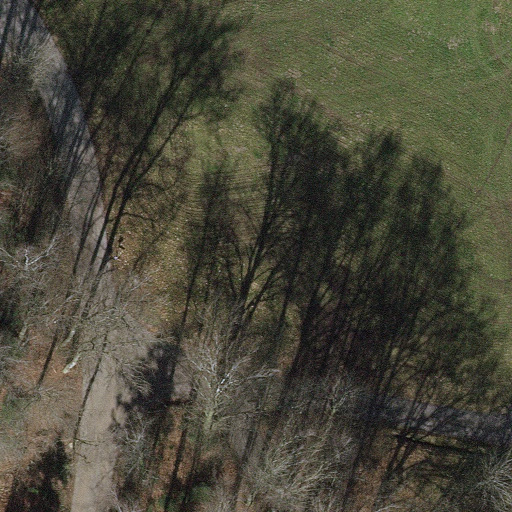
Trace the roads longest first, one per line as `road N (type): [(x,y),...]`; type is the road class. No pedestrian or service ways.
road 1 (track): [(9,2),(61,99),(82,181),(101,340)]
road 2 (unclassified): [(101,340),(214,396),(300,511)]
road 3 (unclassified): [(101,340),(96,453),(84,511)]
